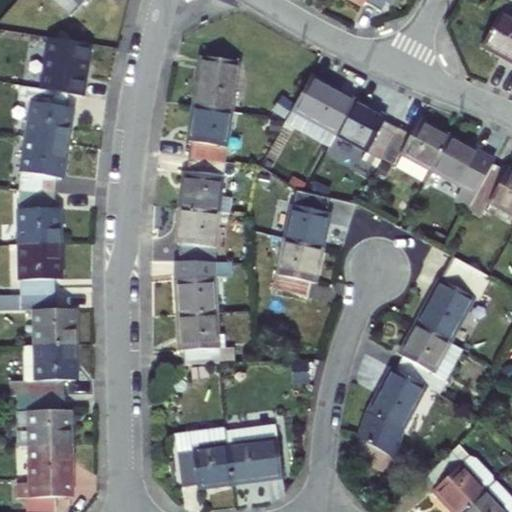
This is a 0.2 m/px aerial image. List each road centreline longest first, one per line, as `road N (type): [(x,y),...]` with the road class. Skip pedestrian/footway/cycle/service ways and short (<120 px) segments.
road 1 (residential): [(128,511),(117,290),(132,137),(162,0)]
road 2 (residential): [(320,511),(329,402),(374,270)]
road 3 (residential): [(260,0),(400,71)]
road 4 (residential): [(400,71),(511,115)]
